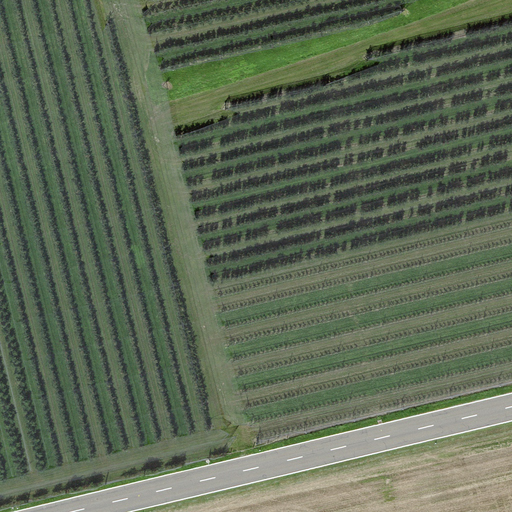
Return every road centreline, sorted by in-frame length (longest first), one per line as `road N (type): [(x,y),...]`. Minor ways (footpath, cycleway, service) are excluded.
road 1 (tertiary): [(85,511),(511,408)]
road 2 (track): [(117,0),(148,99),(455,0)]
